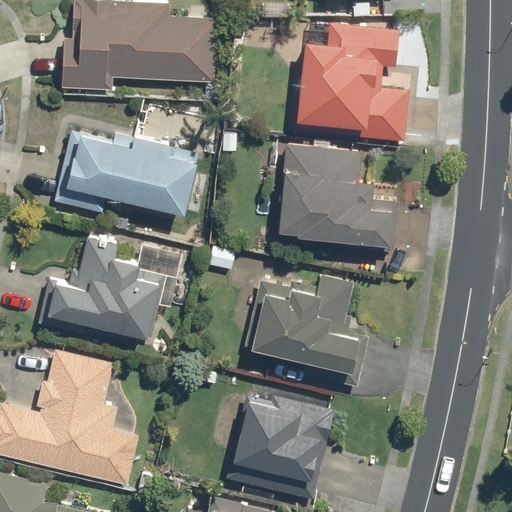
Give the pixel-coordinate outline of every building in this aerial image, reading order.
[(60,35),(58,84),(109,87),(110,74),(212,79),(215,14),(168,12),(168,0),(69,0),(68,35),(60,35)] [(290,126),(403,138),(409,88),(379,85),(381,61),(391,62),(396,25),(327,18),(324,40),(300,37),(290,126)] [(68,127),(50,198),(100,211),(105,192),(178,211),(194,151),(112,129),(109,137),(68,127)] [(273,231),(392,241),(396,197),(369,195),(371,177),(356,176),(359,148),(281,141),(273,231)] [(46,275),(35,319),(124,341),(127,329),(144,334),(151,302),(168,306),(181,250),(84,226),(70,281),(46,275)] [(299,371),(355,385),(367,333),(341,326),(353,277),(316,268),(311,288),(258,275),(242,343),(302,358),(299,371)] [(0,397),(0,452),(124,482),(137,431),(111,425),(116,402),(103,399),(113,359),(50,344),(35,406),(0,397)] [(242,391),(222,475),(312,495),(333,405),(269,390),(267,397),(242,391)] [(45,480),(0,469),(0,511),(105,511),(41,497),(45,480)] [(278,511),(279,509),(209,491),(203,511),(278,511)]
